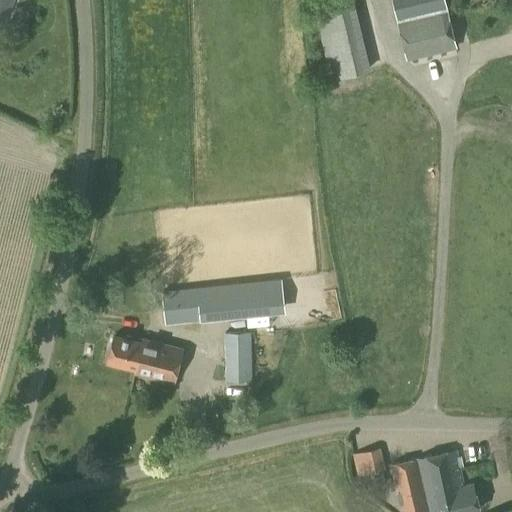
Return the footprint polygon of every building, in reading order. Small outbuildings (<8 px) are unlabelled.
[(0,0),(0,18),(3,20),(12,0),(0,0)] [(356,0),(325,0),(323,1),(335,68),(368,62),(356,0)] [(392,0),(407,60),(456,48),(444,0),(392,0)] [(173,289),(176,324),(277,314),(273,279),(173,289)] [(225,381),(250,381),(250,333),(225,333),(225,381)] [(156,360),(161,344),(144,339),(143,344),(113,336),(107,361),(137,369),(140,356),(156,360)] [(140,356),(137,369),(135,373),(173,383),(182,349),(161,344),(156,360),(140,356)] [(357,475),(384,469),(380,449),(353,455),(357,475)] [(418,460),(430,511),(470,511),(479,510),(472,484),(464,486),(456,451),(418,460)] [(402,511),(430,511),(418,460),(392,466),(402,511)] [(73,464),(74,473),(84,471),(82,462),(73,464)]
